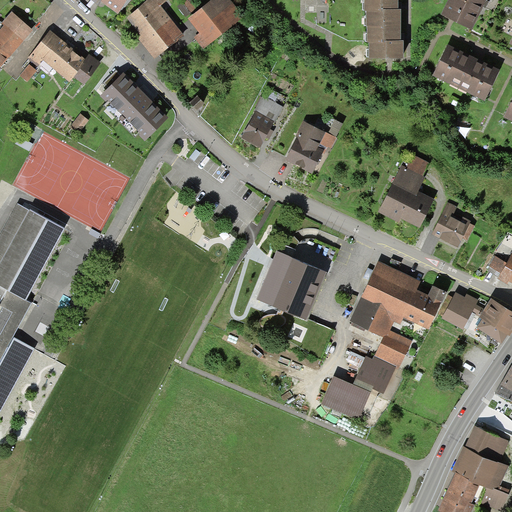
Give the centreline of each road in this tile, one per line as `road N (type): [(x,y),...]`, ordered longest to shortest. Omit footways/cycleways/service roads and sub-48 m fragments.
road 1 (residential): [(71,0),(263,183),(511,301)]
road 2 (tertiary): [(511,347),(465,411),(417,511)]
